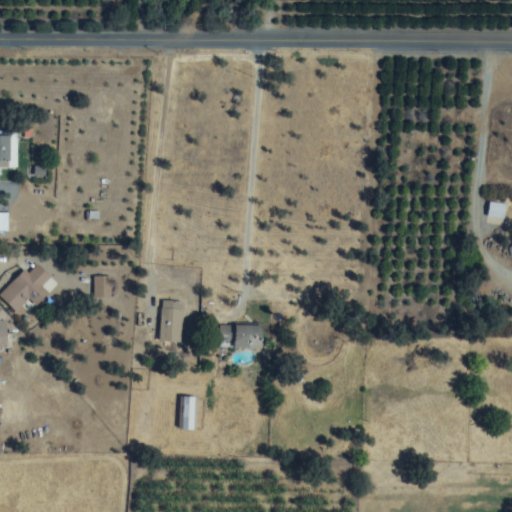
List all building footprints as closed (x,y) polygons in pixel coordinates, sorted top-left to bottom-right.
[(9,132),(0,131),(0,167),(9,167),(9,132)] [(503,219),(504,204),(487,202),(485,217),(503,219)] [(57,285),(34,262),(0,294),(0,298),(14,313),(29,299),(35,306),(57,285)] [(181,301),(160,300),(158,342),(180,342),(181,301)] [(261,324),(222,324),(222,348),(261,348),(261,324)] [(194,430),(194,397),(177,397),(177,430),(194,430)]
